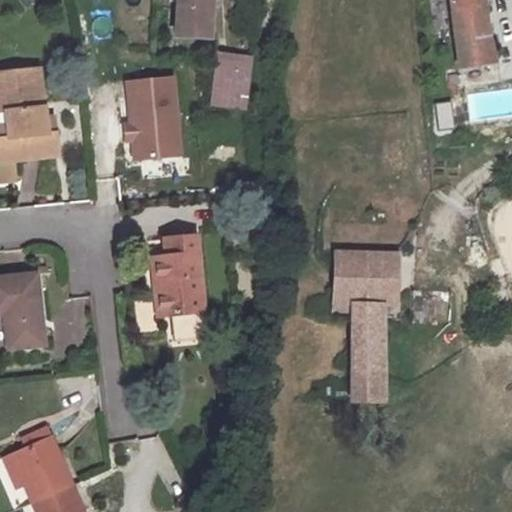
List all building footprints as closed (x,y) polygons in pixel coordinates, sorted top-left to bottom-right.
[(176,0),(175,32),(209,34),(210,0),(176,0)] [(449,0),(459,64),(493,57),(483,0),(449,0)] [(213,56),(210,97),(245,99),(247,58),(213,56)] [(0,158),(54,153),(52,130),(40,131),(33,68),(0,71),(0,158)] [(166,70),(119,75),(125,118),(127,134),(129,154),(175,148),(166,70)] [(125,118),(118,118),(120,135),(127,134),(125,118)] [(154,252),(161,309),(205,305),(198,228),(181,230),(183,249),(154,252)] [(355,304),(354,397),(382,397),(382,304),(400,305),(400,255),(337,254),(337,304),(355,304)] [(0,268),(0,307),(10,306),(15,342),(45,338),(35,265),(0,268)] [(10,306),(0,307),(0,344),(15,342),(10,306)] [(84,511),(56,443),(13,459),(33,511),(84,511)]
